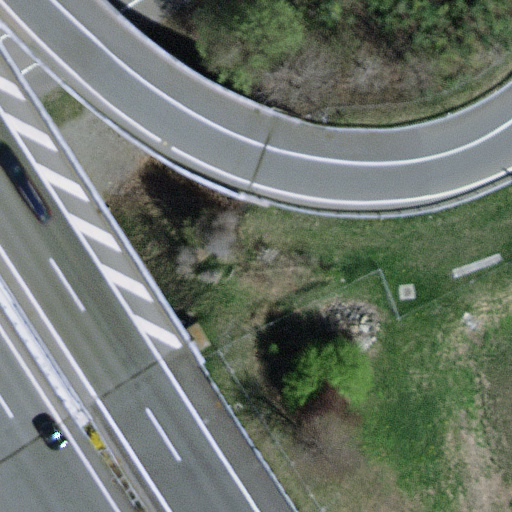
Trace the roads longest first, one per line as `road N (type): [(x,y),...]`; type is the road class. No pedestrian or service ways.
road 1 (motorway): [(511,140),(460,164),(390,177),(260,160),(177,123),(29,0)]
road 2 (motorway): [(214,511),(0,178)]
